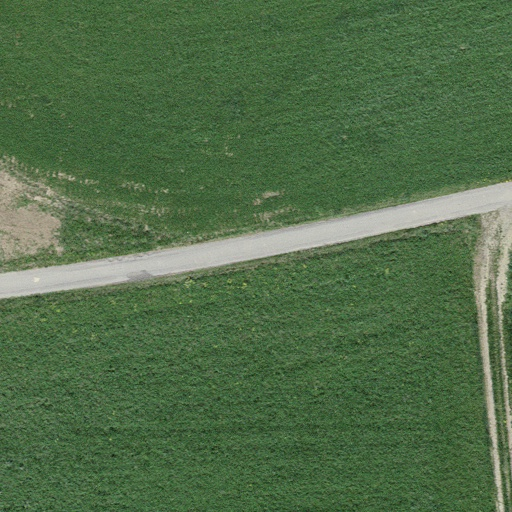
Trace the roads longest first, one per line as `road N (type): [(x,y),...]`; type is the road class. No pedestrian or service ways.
road 1 (unclassified): [(0,289),(62,284),(511,197)]
road 2 (track): [(485,202),(511,464)]
